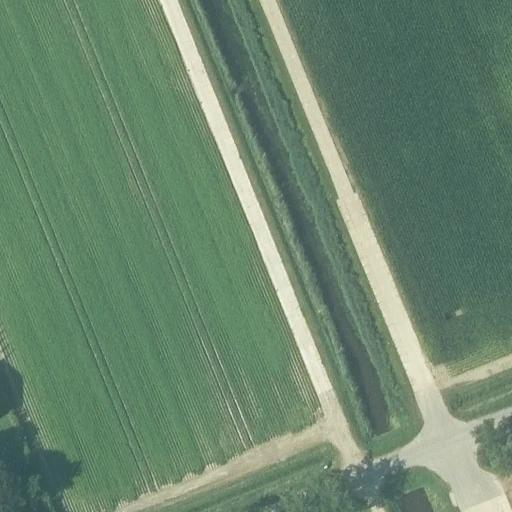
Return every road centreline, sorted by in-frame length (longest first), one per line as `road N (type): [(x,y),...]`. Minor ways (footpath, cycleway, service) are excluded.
road 1 (track): [(470,511),(264,0)]
road 2 (unclassified): [(273,511),(511,415)]
